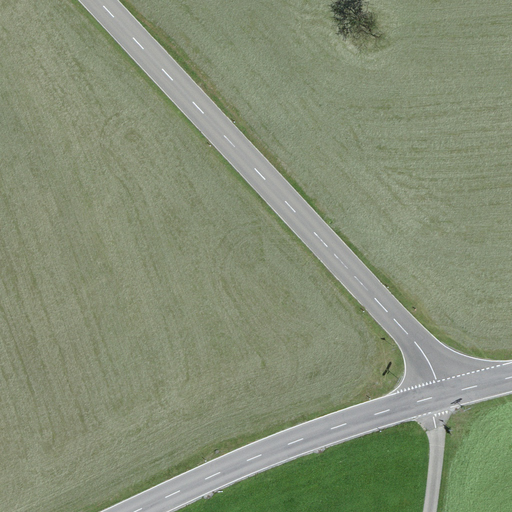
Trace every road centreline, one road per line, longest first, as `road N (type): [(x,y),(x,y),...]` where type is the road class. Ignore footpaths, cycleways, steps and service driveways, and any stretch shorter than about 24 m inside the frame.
road 1 (tertiary): [(435,397),(437,382),(415,342),(98,0)]
road 2 (tertiary): [(136,511),(274,450),(435,397)]
